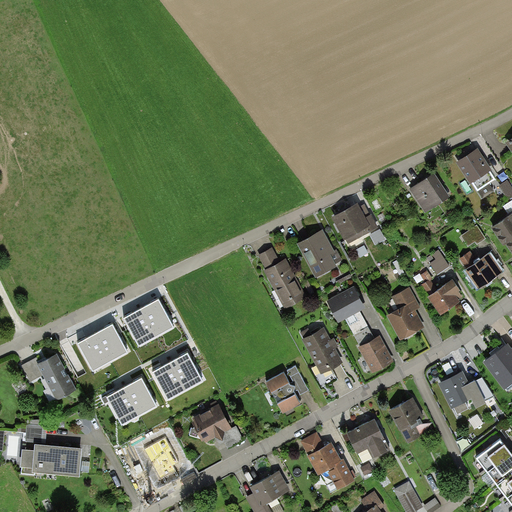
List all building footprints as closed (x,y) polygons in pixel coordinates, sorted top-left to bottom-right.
[(478,149),(456,163),(470,184),(472,182),(477,190),(495,179),(490,171),(492,170),(478,149)] [(435,174),(410,189),(425,213),(450,197),(435,174)] [(511,200),(511,186),(507,180),(499,186),(509,202),(511,200)] [(358,204),(332,218),(344,241),(346,241),(348,245),(370,233),(371,235),(379,230),(371,215),(370,215),(365,205),(360,207),(358,204)] [(511,214),(491,229),(504,247),(506,245),(511,254),(511,214)] [(485,238),(477,225),(464,234),(472,246),(485,238)] [(380,229),(379,230),(371,235),(370,235),(376,245),(386,240),(380,229)] [(323,230),(297,244),(316,278),(337,267),(336,265),(343,261),(337,249),(334,250),(323,230)] [(266,269),(280,262),(272,248),(259,255),(266,269)] [(450,267),(438,250),(432,254),(436,259),(430,263),(437,275),(450,267)] [(477,261),(470,251),(459,259),(467,269),(477,261)] [(503,273),(488,253),(477,261),(467,269),(465,270),(479,290),(503,273)] [(266,269),(264,270),(285,309),(307,298),(286,259),(280,262),(266,269)] [(430,296),(438,291),(431,281),(433,279),(427,271),(421,275),(422,281),(425,283),(423,285),(430,296)] [(460,291),(452,281),(438,291),(430,296),(428,298),(441,316),(460,302),(459,300),(463,297),(459,292),(460,291)] [(354,287),(327,301),(338,323),(346,319),(360,312),(365,309),(354,287)] [(398,310),(387,316),(401,341),(425,328),(416,310),(421,308),(409,287),(391,297),(398,310)] [(158,299),(124,318),(139,346),(174,327),(158,299)] [(346,319),(354,335),(368,327),(360,312),(346,319)] [(112,325),(78,344),(92,370),(127,352),(112,325)] [(331,340),(324,327),(311,334),(304,338),(302,339),(322,375),(343,363),(336,349),(339,347),(334,338),(331,340)] [(375,339),(368,327),(354,335),(360,346),(375,339)] [(304,338),(311,334),(308,328),(301,332),(304,338)] [(360,346),(358,348),(372,374),(394,362),(380,336),(375,339),(360,346)] [(483,358),(504,385),(511,379),(511,343),(508,338),(483,358)] [(76,389),(57,352),(37,362),(43,376),(56,399),(76,389)] [(187,354),(152,373),(167,399),(201,381),(187,354)] [(37,362),(34,358),(21,365),(29,383),(43,376),(37,362)] [(463,366),(438,378),(451,405),(454,404),(457,411),(486,397),(476,377),(475,375),(469,378),(463,366)] [(296,367),(288,371),(301,395),(309,391),(296,367)] [(290,386),(283,374),(266,384),(283,415),(300,405),(294,393),(295,388),(290,386)] [(482,374),(476,377),(486,397),(495,393),(482,374)] [(141,379),(107,397),(122,425),(156,407),(141,379)] [(413,396),(389,410),(400,430),(401,429),(408,442),(421,435),(415,425),(423,420),(421,418),(424,417),(413,396)] [(232,428),(219,403),(192,417),(194,419),(192,420),(203,441),(205,439),(206,442),(216,437),(222,440),(224,432),(232,428)] [(374,418),(347,431),(357,453),(367,449),(372,459),(390,450),(374,418)] [(79,476),(81,449),(45,446),(47,426),(40,425),(39,420),(26,421),(25,431),(0,430),(0,432),(0,449),(5,450),(3,464),(19,465),(21,465),(20,473),(36,474),(37,472),(79,476)] [(323,446),(316,433),(300,442),(307,455),(323,446)] [(476,452),(487,467),(511,447),(511,446),(505,437),(503,438),(500,434),(476,452)] [(165,438),(144,448),(161,479),(176,471),(173,466),(178,463),(165,438)] [(323,446),(307,455),(317,474),(326,469),(333,481),(337,489),(354,480),(354,479),(356,478),(352,471),(350,472),(343,459),(341,460),(331,442),(323,446)] [(496,479),(511,467),(511,447),(487,467),(496,479)] [(369,461),(361,465),(365,473),(373,469),(369,461)] [(290,486),(279,467),(250,482),(254,489),(261,502),(267,498),(290,486)] [(511,467),(496,479),(506,492),(511,487),(511,467)] [(394,487),(407,511),(409,511),(423,505),(409,479),(394,487)] [(261,502),(254,489),(246,494),(255,510),(268,502),(267,498),(261,502)] [(361,498),(367,507),(376,501),(380,507),(385,504),(375,489),(361,498)] [(435,496),(423,505),(428,511),(430,511),(441,504),(435,496)] [(383,511),(380,507),(376,501),(367,507),(359,511),(383,511)] [(274,511),(268,502),(255,510),(250,511),(274,511)]
